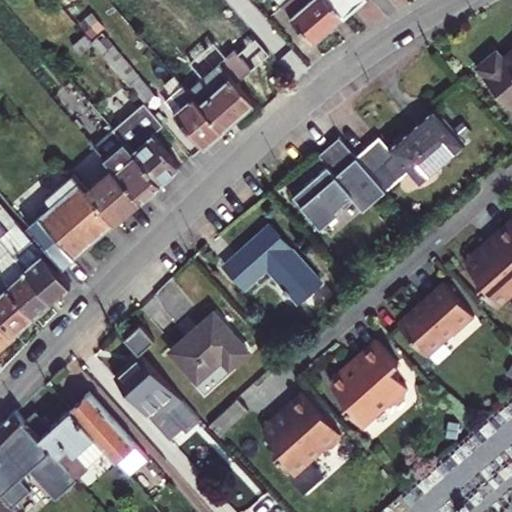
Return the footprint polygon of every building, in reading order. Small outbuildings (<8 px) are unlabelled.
[(144,0),(135,0),(124,10),(144,33),(160,19),(144,0)] [(333,0),(282,0),(279,3),(312,40),(344,12),(333,0)] [(333,0),(344,12),(357,0),(333,0)] [(100,31),(90,40),(148,106),(158,97),(100,31)] [(187,88),(221,127),(253,100),(235,80),(249,67),(232,48),(216,62),(187,88)] [(511,50),(505,58),(497,49),(477,67),(510,103),(511,101),(511,50)] [(187,88),(216,62),(210,55),(180,80),(181,82),(187,88)] [(202,144),(221,127),(187,88),(181,82),(162,99),(202,144)] [(372,139),(403,173),(408,168),(419,180),(463,140),(433,107),(389,147),(378,134),(372,139)] [(104,155),(111,162),(142,197),(161,180),(128,143),(97,108),(91,113),(110,135),(107,137),(114,147),(104,155)] [(144,129),(128,143),(161,180),(180,163),(151,131),(148,134),(144,129)] [(318,150),(328,161),(336,171),(357,153),(339,133),(318,150)] [(403,173),(372,139),(357,153),(387,187),(403,173)] [(387,187),(357,153),(336,171),(328,161),(294,192),(322,223),(343,205),(341,203),(352,193),(365,207),(387,187)] [(142,197),(111,162),(84,185),(115,221),(142,197)] [(51,202),(27,222),(65,265),(115,221),(84,185),(71,171),(45,195),(51,202)] [(0,220),(17,240),(8,248),(51,297),(70,281),(0,200),(0,220)] [(511,217),(490,238),(493,241),(482,251),(468,251),(467,264),(478,276),(478,283),(498,305),(511,292),(511,217)] [(268,222),(224,261),(244,284),(267,265),(297,299),(319,279),(268,222)] [(0,274),(34,313),(51,297),(8,248),(0,254),(0,274)] [(0,316),(13,332),(34,313),(0,274),(0,316)] [(424,299),(399,322),(426,352),(451,329),(454,332),(475,313),(444,279),(423,297),(424,299)] [(247,349),(210,308),(168,345),(198,378),(221,356),(229,365),(247,349)] [(0,343),(13,332),(0,316),(0,343)] [(140,322),(124,336),(139,352),(154,338),(140,322)] [(406,386),(407,384),(391,366),(399,359),(378,337),(355,358),(358,361),(347,371),(333,371),(332,384),(343,395),(343,402),(363,425),(390,400),(399,401),(405,394),(406,386)] [(168,410),(182,398),(139,352),(115,374),(147,410),(159,400),(168,410)] [(148,456),(142,450),(88,390),(67,409),(106,452),(128,475),(148,456)] [(330,440),(334,437),(318,420),(325,413),(304,390),(282,411),(285,414),(273,425),(259,424),(259,437),(270,449),(269,456),(290,478),(286,481),(300,496),(318,479),(304,464),(319,451),(325,451),(331,446),(330,440)] [(206,423),(216,435),(245,409),(234,398),(206,423)] [(0,478),(9,488),(20,479),(48,454),(54,461),(58,456),(23,418),(13,407),(0,419),(0,478)] [(106,452),(67,409),(50,425),(34,408),(23,418),(58,456),(60,458),(70,449),(81,462),(87,469),(106,452)] [(60,458),(71,471),(81,462),(70,449),(60,458)] [(27,485),(20,479),(9,488),(3,495),(9,502),(27,485)] [(0,511),(18,511),(0,492),(0,511)]
